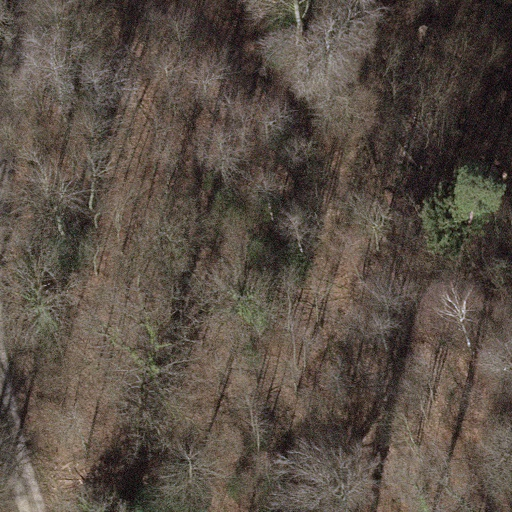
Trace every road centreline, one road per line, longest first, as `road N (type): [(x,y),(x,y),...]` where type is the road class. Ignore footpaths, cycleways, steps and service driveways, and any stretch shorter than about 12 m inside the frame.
road 1 (track): [(0,177),(44,0)]
road 2 (track): [(34,511),(5,424),(0,368)]
